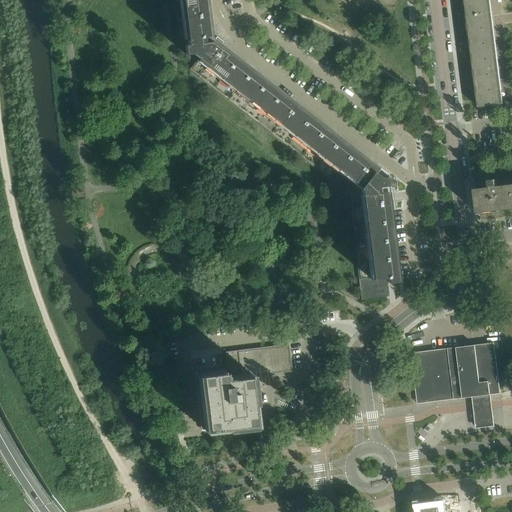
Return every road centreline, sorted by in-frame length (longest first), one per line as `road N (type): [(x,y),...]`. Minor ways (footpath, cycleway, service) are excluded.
road 1 (tertiary): [(351,463),(262,477),(161,511)]
road 2 (unclassified): [(358,371),(399,324),(455,296),(467,276),(464,240)]
road 3 (unclassified): [(456,177),(435,0)]
road 4 (tertiary): [(194,511),(353,477)]
road 5 (tertiary): [(511,442),(389,459)]
road 6 (tertiary): [(390,474),(511,462)]
